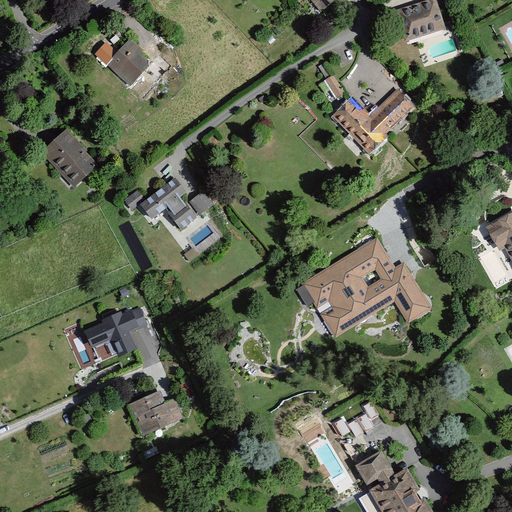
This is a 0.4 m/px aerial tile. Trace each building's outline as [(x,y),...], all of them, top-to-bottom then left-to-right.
[(312,0),(323,12),(336,0),(312,0)] [(421,0),(423,4),(395,13),(405,46),(447,33),(439,7),(443,5),(441,0),(421,0)] [(129,42),(108,65),(135,90),(149,76),(159,85),(173,69),(160,56),(153,64),(129,42)] [(326,79),(338,96),(347,91),(334,74),(326,79)] [(351,100),(333,119),(372,157),(418,109),(398,91),(371,119),(351,100)] [(68,132),(42,156),(73,191),(100,168),(68,132)] [(140,184),(122,197),(133,212),(140,207),(151,223),(166,211),(181,230),(197,218),(182,197),(191,190),(177,172),(148,194),(140,184)] [(190,199),(200,213),(215,204),(204,189),(190,199)] [(511,217),(488,229),(500,254),(507,250),(511,260),(511,217)] [(395,268),(376,237),(302,283),(335,337),(394,300),(408,323),(432,308),(404,262),(395,268)] [(104,323),(85,331),(92,349),(112,341),(119,358),(139,349),(131,331),(149,324),(141,307),(122,315),(121,311),(102,319),(104,323)] [(186,383),(182,385),(189,398),(193,396),(186,383)] [(170,388),(130,408),(145,439),(185,419),(170,388)] [(355,436),(383,423),(373,401),(361,406),(365,415),(349,423),(355,436)] [(343,418),(335,423),(343,436),(352,431),(343,418)] [(381,450),(355,465),(367,485),(379,478),(384,486),(362,499),(369,511),(434,511),(425,497),(421,499),(417,492),(421,490),(408,467),(396,474),(381,450)]
